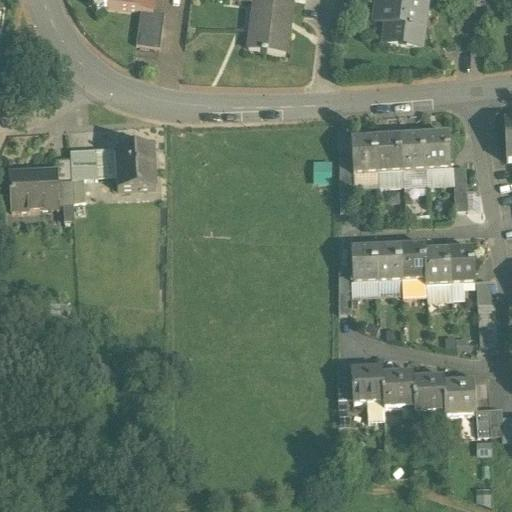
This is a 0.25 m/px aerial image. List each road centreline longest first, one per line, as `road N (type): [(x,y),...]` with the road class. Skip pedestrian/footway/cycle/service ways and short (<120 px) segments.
road 1 (residential): [(93,71),(110,86),(172,109),(290,110),(471,94)]
road 2 (residential): [(511,370),(349,353)]
road 3 (residential): [(492,235),(346,242)]
road 4 (residential): [(471,94),(492,235)]
road 5 (residential): [(492,235),(511,358)]
